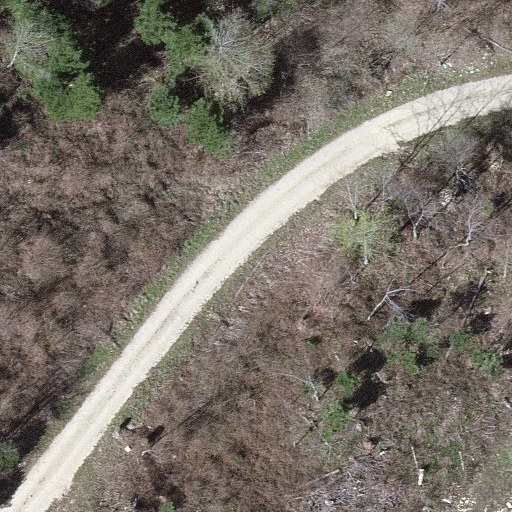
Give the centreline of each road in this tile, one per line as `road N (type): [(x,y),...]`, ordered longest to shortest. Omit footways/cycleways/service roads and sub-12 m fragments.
road 1 (track): [(263,218),(211,261),(162,318),(27,511)]
road 2 (track): [(511,77),(427,95),(373,127),(263,218)]
road 3 (track): [(373,0),(327,63),(263,218)]
